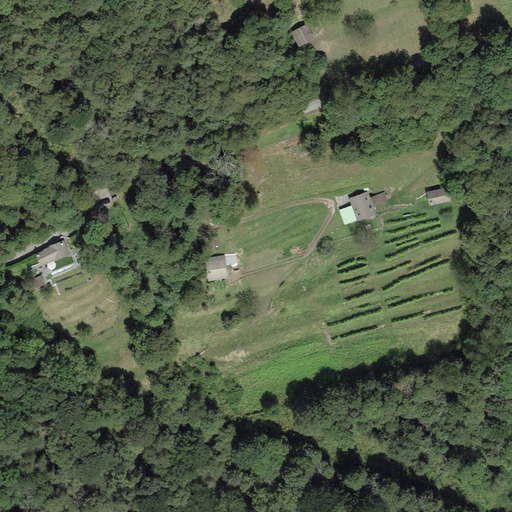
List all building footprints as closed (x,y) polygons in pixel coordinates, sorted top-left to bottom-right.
[(313,28),(296,35),(302,49),(319,42),(313,28)] [(448,188),(426,192),(429,206),(451,201),(448,188)] [(367,191),(348,198),(351,206),(356,221),(357,222),(376,215),(373,208),(369,198),(367,191)] [(384,193),(369,198),(373,208),(387,202),(384,193)] [(351,206),(339,210),(344,225),(356,221),(351,206)] [(70,255),(63,240),(49,246),(49,247),(42,250),(43,251),(35,255),(40,266),(53,261),(54,262),(70,255)] [(204,258),(208,281),(228,278),(224,255),(204,258)] [(45,284),(41,275),(28,281),(32,290),(45,284)]
